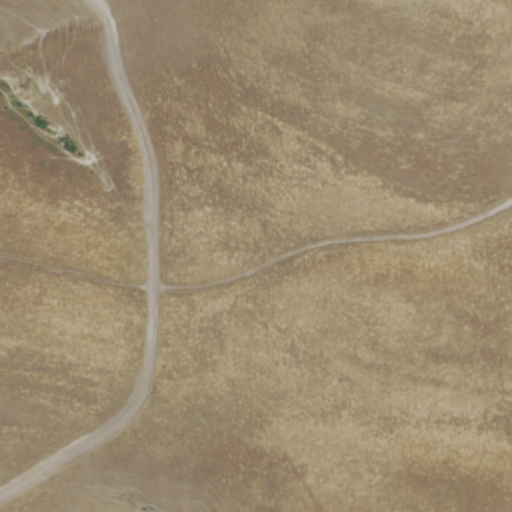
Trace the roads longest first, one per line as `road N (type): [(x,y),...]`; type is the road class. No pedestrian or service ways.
road 1 (track): [(511,205),(430,239),(315,248),(258,272),(157,290),(148,148),(109,19),(94,0)]
road 2 (track): [(0,488),(121,419),(146,383),(157,290),(0,256)]
